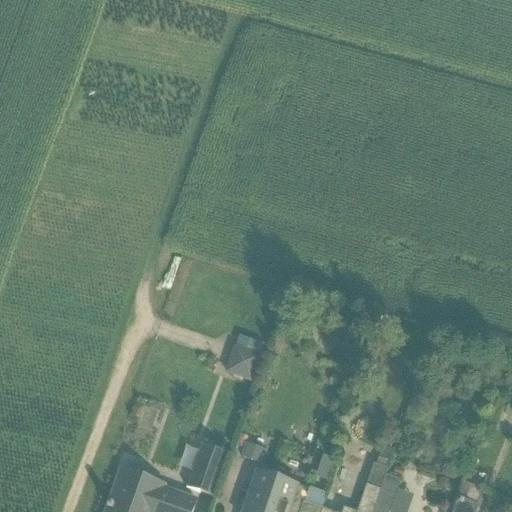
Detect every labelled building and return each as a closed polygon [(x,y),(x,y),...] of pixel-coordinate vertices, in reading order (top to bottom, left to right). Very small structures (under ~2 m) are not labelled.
[(251,382),(259,358),(235,350),(227,374),(251,382)] [(240,436),(236,447),(243,450),(244,445),(246,438),(240,436)] [(213,499),(228,456),(201,447),(186,489),(213,499)] [(394,469),(392,475),(402,477),(403,471),(394,469)] [(245,511),(321,511),(322,511),(304,505),(309,491),(306,490),(274,479),(258,473),(250,496),(245,511)] [(380,491),(373,511),(388,511),(400,481),(385,476),(380,491)] [(192,511),(196,502),(163,490),(164,487),(142,479),(138,492),(116,484),(109,505),(108,505),(106,509),(107,509),(106,511),(192,511)] [(373,511),(380,491),(366,486),(356,511),(351,511),(343,509),(341,511),(325,511),(322,511),(321,511),(373,511)] [(458,499),(452,511),(475,511),(477,507),(458,499)]
